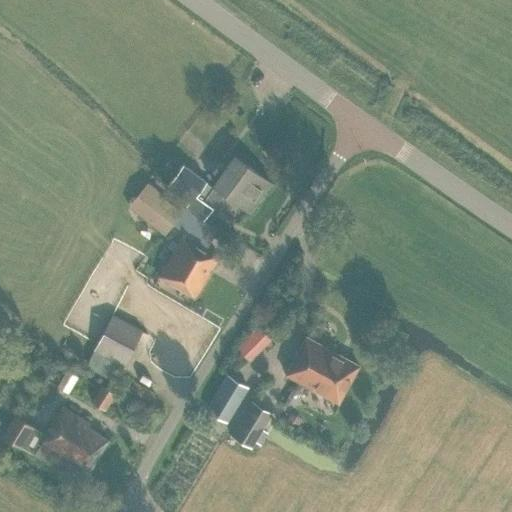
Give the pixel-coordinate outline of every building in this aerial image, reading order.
[(204,219),(223,193),(236,202),(249,212),(271,183),(257,173),(233,156),(213,186),(212,188),(205,182),(182,165),(166,186),(189,202),(186,206),(204,219)] [(145,198),(131,222),(165,243),(179,219),(145,198)] [(218,257),(183,236),(158,276),(194,298),(211,269),(218,257)] [(141,329),(111,313),(92,349),(122,365),(141,329)] [(250,354),(274,332),(260,318),(237,340),(250,354)] [(285,373),(338,402),(358,365),(305,336),(285,373)] [(57,386),(68,392),(77,377),(67,371),(57,386)] [(247,386),(227,374),(206,409),(227,421),(247,386)] [(90,400),(105,409),(114,393),(100,384),(90,400)] [(272,413),(250,400),(229,434),(251,448),(272,413)] [(88,426),(90,423),(62,405),(44,433),(33,425),(15,414),(2,434),(20,445),(22,442),(34,450),(33,452),(80,482),(89,469),(108,439),(88,426)]
